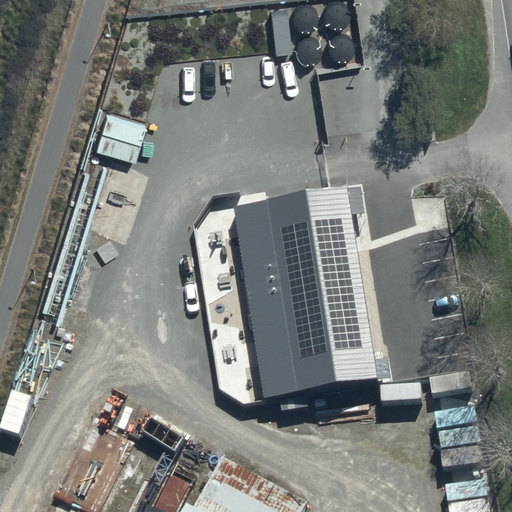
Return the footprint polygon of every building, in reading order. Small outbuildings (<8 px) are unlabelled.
[(215,39),(211,12),(124,25),(128,52),(215,39)] [(116,24),(79,28),(84,71),(121,66),(116,24)] [(261,34),(152,51),(161,108),(203,101),(214,173),(273,164),(265,114),(280,112),(287,159),(341,151),(338,133),(341,133),(337,102),(334,102),(323,29),(261,38),(261,34)] [(62,69),(50,128),(87,135),(98,76),(62,69)] [(83,224),(103,160),(72,150),(52,214),(83,224)] [(126,250),(154,173),(112,158),(83,234),(126,250)] [(259,212),(261,228),(301,223),(299,207),(259,212)] [(463,350),(384,355),(386,378),(464,373),(463,350)] [(415,477),(422,395),(406,393),(398,475),(415,477)] [(433,409),(437,459),(456,458),(456,455),(463,454),(462,444),(473,443),(471,423),(475,422),(473,405),(433,409)] [(109,511),(131,476),(74,443),(52,480),(55,481),(49,490),(86,511),(109,511)] [(185,511),(204,479),(163,456),(131,511),(185,511)] [(309,511),(310,511),(225,463),(196,511),(309,511)]
